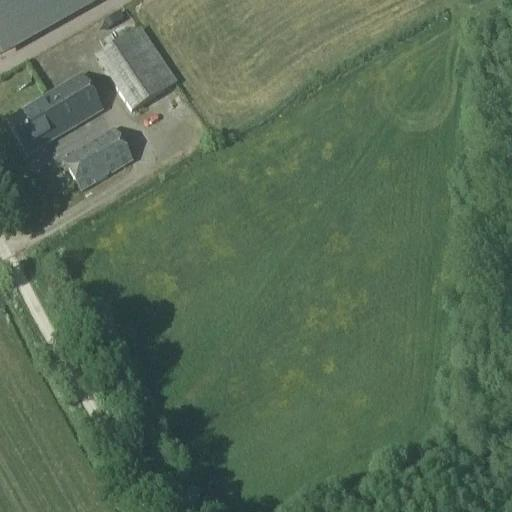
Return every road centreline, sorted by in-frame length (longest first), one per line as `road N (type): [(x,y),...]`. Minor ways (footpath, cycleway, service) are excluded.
road 1 (track): [(490,0),(184,403),(111,449)]
road 2 (track): [(147,511),(0,246)]
